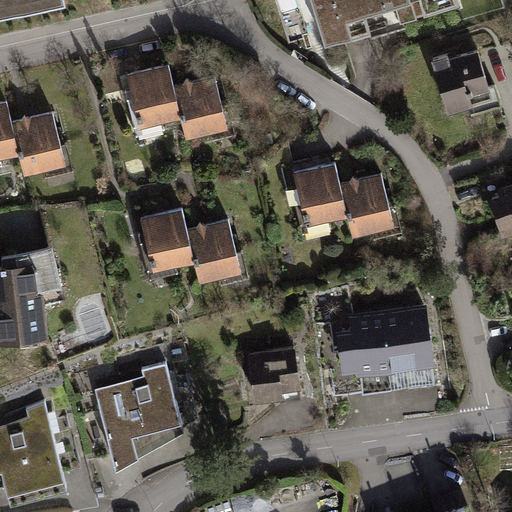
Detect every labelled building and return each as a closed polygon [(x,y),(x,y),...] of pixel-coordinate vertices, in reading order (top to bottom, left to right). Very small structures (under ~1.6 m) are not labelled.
[(0,0),(0,17),(65,3),(64,0),(0,0)] [(313,0),(327,46),(355,38),(350,21),(397,7),(402,24),(420,19),(414,0),(313,0)] [(477,42),(425,55),(437,108),(490,95),(477,42)] [(165,64),(119,75),(130,122),(170,113),(176,137),(221,126),(210,77),(170,86),(165,64)] [(1,99),(0,99),(0,149),(6,148),(12,172),(57,161),(46,112),(7,121),(1,99)] [(336,163),(290,174),(301,221),(341,212),(346,236),(392,225),(380,176),(341,185),(336,163)] [(511,181),(485,187),(493,224),(511,219),(511,181)] [(181,208),(135,219),(146,267),(185,257),(191,281),(237,270),(225,221),(186,230),(181,208)] [(32,262),(0,264),(0,332),(36,330),(32,262)] [(424,299),(315,317),(328,396),(437,378),(424,299)] [(293,344),(244,350),(250,402),(299,397),(293,344)] [(187,426),(169,367),(0,420),(0,501),(1,505),(87,478),(81,460),(187,426)] [(435,511),(470,511),(464,493),(433,505),(435,511)]
